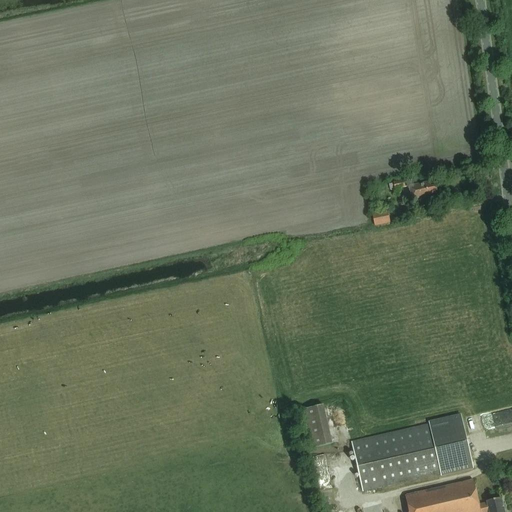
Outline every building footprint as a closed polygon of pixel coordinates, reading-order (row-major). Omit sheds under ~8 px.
[(390,184),(391,190),(406,187),(404,181),(390,184)] [(427,196),(437,194),(435,183),(428,185),(427,183),(408,187),(411,201),(428,198),(427,196)] [(390,224),(387,211),(372,215),(374,227),(390,224)] [(326,405),(305,409),(313,448),(335,444),(326,405)] [(474,470),(461,415),(429,423),(430,425),(351,443),(363,492),(441,474),(441,477),(474,470)] [(473,481),(405,497),(408,511),(504,511),(501,499),(486,502),(487,504),(479,506),(473,481)]
